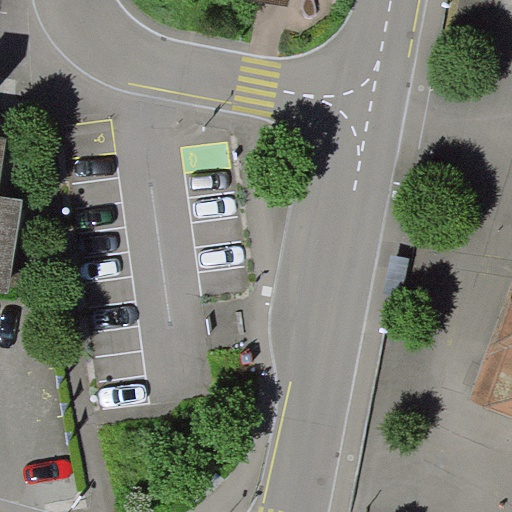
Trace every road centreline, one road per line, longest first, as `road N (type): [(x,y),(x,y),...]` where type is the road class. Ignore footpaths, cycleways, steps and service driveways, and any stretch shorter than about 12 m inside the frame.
road 1 (residential): [(285,511),(372,98)]
road 2 (residential): [(372,98),(141,56),(92,16),(87,0)]
